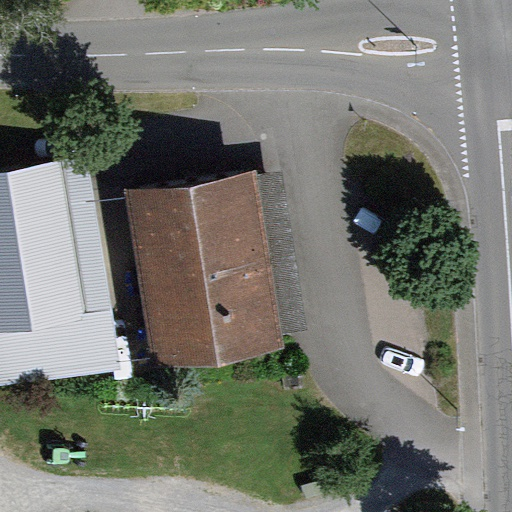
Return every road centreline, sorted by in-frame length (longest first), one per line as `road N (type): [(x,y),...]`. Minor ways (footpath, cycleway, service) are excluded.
road 1 (tertiary): [(501,43),(174,54),(0,50)]
road 2 (primary): [(511,241),(501,43)]
road 3 (unknown): [(372,511),(419,469),(511,414)]
